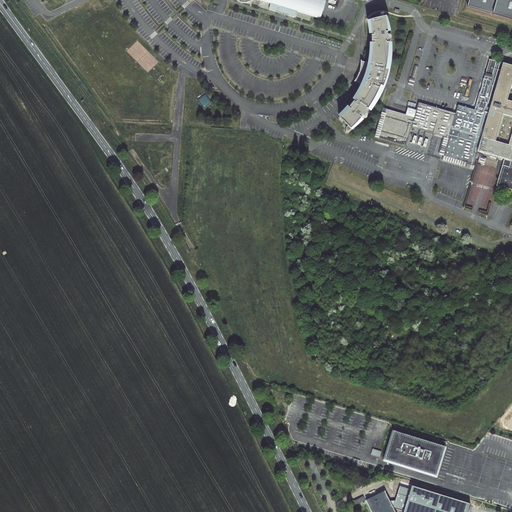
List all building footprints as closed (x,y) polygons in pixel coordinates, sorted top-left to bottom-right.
[(267,10),(294,18),(296,12),(319,18),(324,0),(256,0),(269,4),(267,10)] [(511,0),(467,0),(466,6),(511,18),(511,0)] [(349,109),(340,119),(345,124),(343,126),(345,129),(344,131),(345,132),(347,134),(349,133),(356,126),(362,120),(361,119),(362,117),(365,119),(366,119),(367,118),(368,117),(368,115),(366,113),(367,111),(368,111),(374,102),(378,93),(380,87),(382,88),(386,80),(388,71),(385,70),(387,51),(387,44),(386,44),(386,41),(389,41),(391,39),(389,36),(386,36),(386,33),(387,33),(386,28),(383,15),(382,14),(380,13),(378,14),(377,16),(377,17),(374,18),(375,20),(368,22),(370,33),(370,35),(371,35),(372,44),(371,44),(371,52),(370,64),(361,62),(356,79),(355,82),(363,85),(359,94),(354,102),(355,103),(350,110),(349,109)] [(417,110),(415,117),(406,115),(385,108),(377,138),(406,146),(411,127),(449,138),(443,160),(474,168),(477,154),(505,161),(497,192),(511,195),(511,69),(487,62),(478,96),(477,96),(473,113),(456,109),(455,113),(419,102),(417,110)] [(408,108),(406,115),(415,117),(417,110),(408,108)] [(487,161),(479,159),(477,166),(484,168),(487,161)] [(394,433),(385,462),(436,479),(445,450),(394,433)] [(380,459),(382,453),(373,450),(371,456),(380,459)] [(397,503),(390,500),(394,510),(401,511),(470,511),(472,507),(414,488),(413,492),(402,488),(397,503)] [(390,500),(386,493),(368,502),(372,511),(395,511),(394,510),(390,500)] [(355,504),(365,500),(363,496),(353,501),(355,504)]
